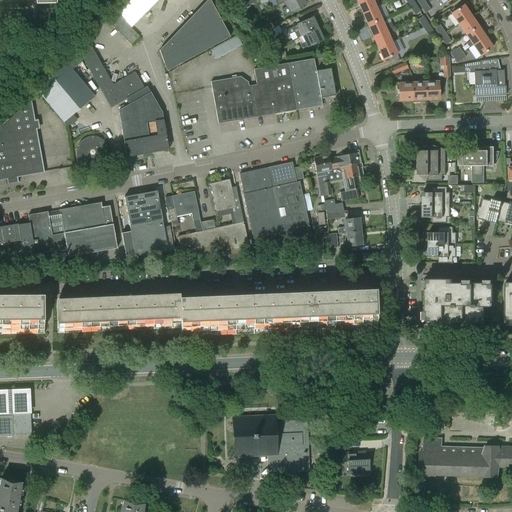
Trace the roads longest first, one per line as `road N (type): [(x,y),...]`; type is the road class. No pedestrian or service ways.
road 1 (tertiary): [(0,373),(399,357)]
road 2 (residential): [(0,204),(378,128)]
road 3 (unknown): [(190,0),(149,43),(183,163)]
road 4 (residential): [(391,511),(399,357)]
road 5 (residential): [(398,269),(378,128)]
road 6 (residential): [(378,128),(327,0)]
road 7 (residential): [(378,128),(511,121)]
